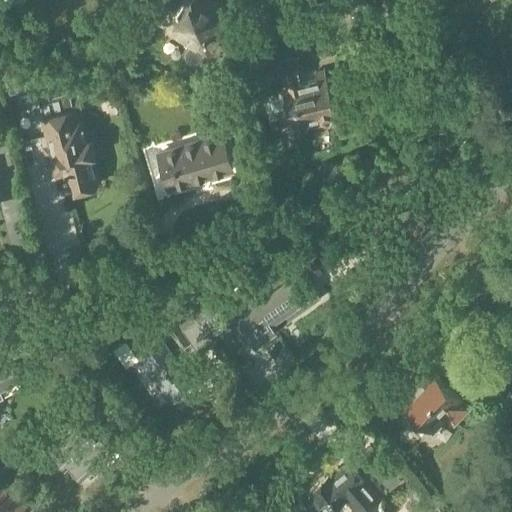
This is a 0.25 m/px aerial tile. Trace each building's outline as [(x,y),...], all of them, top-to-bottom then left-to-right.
[(208,0),(194,0),(192,4),(183,5),(178,13),(180,23),(171,37),(187,47),(190,43),(197,47),(194,52),(206,59),(222,33),(213,27),(224,10),(208,0)] [(258,29),(240,18),(227,37),(245,49),(258,29)] [(289,46),(309,39),(304,22),(283,29),(289,46)] [(283,89),(266,94),(275,130),(292,126),(298,124),(299,128),(302,129),(332,122),(333,120),(332,116),(336,115),(325,69),(316,72),(318,79),(300,84),(298,77),(304,76),(299,57),(276,62),(283,89)] [(94,71),(101,82),(113,74),(106,62),(94,71)] [(32,70),(37,87),(48,84),(45,72),(32,70)] [(212,128),(238,120),(239,120),(231,93),(205,101),(212,128)] [(77,108),(73,109),(71,100),(62,102),(62,101),(40,107),(42,116),(40,117),(45,135),(41,136),(46,155),(52,154),(57,175),(64,174),(68,188),(74,186),(75,192),(94,187),(92,182),(98,180),(92,157),(96,156),(91,138),(88,139),(82,116),(79,117),(77,108)] [(169,188),(233,169),(223,134),(159,153),(169,188)] [(277,329),(268,316),(286,303),(290,309),(309,296),(294,274),(257,300),(252,293),(231,308),(256,343),(277,329)] [(206,296),(191,307),(197,315),(209,333),(212,336),(227,325),(206,296)] [(209,333),(197,315),(180,326),(197,351),(214,340),(212,336),(209,333)] [(179,359),(187,354),(169,328),(145,344),(144,343),(133,350),(139,358),(131,364),(160,405),(168,399),(170,403),(186,392),(184,389),(192,383),(181,368),(184,366),(179,359)] [(0,406),(0,407),(0,406),(0,399),(6,396),(3,389),(20,381),(12,365),(0,371),(0,406)] [(454,427),(472,409),(431,370),(402,401),(434,432),(446,419),(454,427)] [(97,435),(88,426),(98,417),(92,410),(65,435),(71,441),(56,455),(66,466),(69,463),(81,477),(113,447),(100,433),(97,435)] [(384,494),(370,476),(374,473),(379,478),(391,468),(371,443),(350,461),(349,461),(330,476),(328,474),(309,490),(326,511),(329,511),(345,499),(355,511),(388,511),(392,510),(381,496),(384,494)] [(0,511),(1,511),(22,511),(28,504),(0,486),(0,511)]
